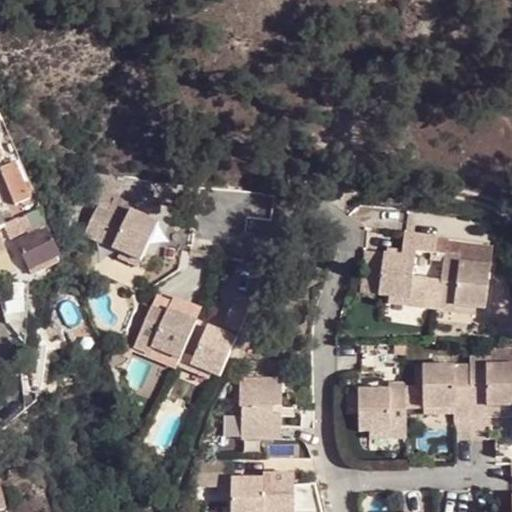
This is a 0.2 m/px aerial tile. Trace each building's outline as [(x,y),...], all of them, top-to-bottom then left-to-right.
[(30,193),(35,191),(23,164),(17,166),(30,193)] [(17,204),(31,197),(30,193),(17,166),(4,173),(17,204)] [(104,214),(94,209),(82,237),(120,252),(140,262),(155,226),(125,212),(128,206),(118,202),(109,206),(104,214)] [(31,226),(47,219),(43,208),(27,216),(31,226)] [(27,216),(13,221),(19,233),(31,226),(27,216)] [(50,229),(20,242),(32,268),(36,267),(59,256),(62,254),(50,229)] [(411,281),(415,253),(432,252),(432,236),(433,234),(405,231),(403,255),(384,253),(383,259),(380,300),(390,300),(409,302),(407,311),(425,312),(428,282),(411,281)] [(444,236),(432,236),(432,252),(445,255),(444,236)] [(494,238),(444,236),(445,255),(462,256),(460,266),(491,267),(494,238)] [(0,276),(17,269),(10,251),(0,254),(0,276)] [(115,261),(135,270),(140,262),(120,252),(115,261)] [(460,266),(462,256),(445,255),(441,283),(437,313),(457,314),(457,305),(477,307),(486,308),(491,267),(460,266)] [(380,300),(383,259),(367,257),(362,298),(380,300)] [(425,312),(437,313),(441,283),(428,282),(425,312)] [(223,326),(241,335),(256,302),(236,296),(223,326)] [(156,307),(149,304),(128,350),(151,360),(155,351),(182,363),(185,356),(199,323),(172,313),(174,306),(158,300),(156,307)] [(409,302),(390,300),(388,308),(407,311),(409,302)] [(172,313),(199,323),(204,314),(176,301),(174,306),(172,313)] [(457,314),(475,319),(477,307),(457,305),(457,314)] [(185,356),(182,363),(180,371),(178,374),(190,378),(193,369),(211,378),(223,382),(238,344),(207,330),(195,361),(185,356)] [(151,360),(180,371),(182,363),(155,351),(151,360)] [(487,375),(469,375),(469,383),(470,441),(490,439),(490,418),(511,417),(511,364),(486,366),(487,375)] [(454,441),(470,441),(469,383),(454,383),(455,365),(413,367),(412,386),(423,386),(423,406),(430,405),(455,406),(454,417),(454,441)] [(193,369),(190,378),(208,386),(211,378),(193,369)] [(286,442),(286,383),(261,384),(262,394),(242,394),(242,412),(249,412),(249,443),(286,442)] [(406,439),(404,384),(387,384),(388,392),(358,392),(358,432),(370,431),(388,430),(388,440),(406,439)] [(455,406),(430,405),(431,418),(454,417),(455,406)] [(370,431),(368,441),(388,440),(388,430),(370,431)] [(198,478),(193,493),(232,492),(232,483),(233,476),(198,478)] [(295,488),(295,476),(262,476),(263,483),(232,483),(232,492),(232,511),(322,511),(316,486),(295,488)]
